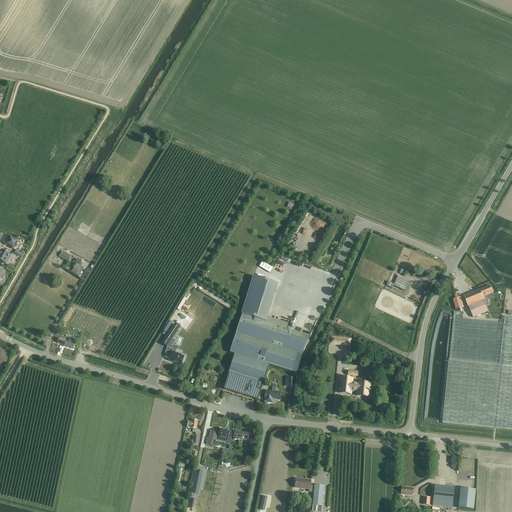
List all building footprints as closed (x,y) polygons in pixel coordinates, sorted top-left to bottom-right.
[(18,241),(10,236),(5,244),(14,249),(18,241)] [(1,261),(6,264),(11,255),(2,250),(0,253),(0,252),(0,261),(1,261)] [(71,256),(63,252),(60,257),(68,262),(71,256)] [(270,273),(273,268),(262,262),(259,267),(270,273)] [(254,276),(242,315),(265,323),(278,284),(254,276)] [(405,291),(409,282),(403,279),(398,276),(394,285),(394,286),(399,288),(405,291)] [(490,286),(464,296),(468,306),(473,318),(488,312),(484,301),(487,300),(485,297),(493,293),(490,286)] [(449,360),(443,423),(511,430),(511,318),(505,317),(504,323),(463,319),(463,313),(454,312),(454,313),(454,318),(449,360)] [(229,373),(224,390),(257,400),(262,384),(268,365),(292,372),(296,374),(302,354),(310,337),(265,323),(242,315),(230,353),(235,355),(229,373)] [(180,328),(175,325),(162,344),(167,347),(180,328)] [(331,337),(330,344),(350,346),(350,339),(331,337)] [(66,341),(64,347),(73,349),(75,344),(74,344),(76,340),(70,338),(69,342),(66,341)] [(170,356),(168,360),(174,363),(175,362),(181,365),(184,357),(172,352),(171,352),(170,356)] [(195,376),(192,387),(207,390),(209,379),(195,376)] [(369,395),(370,384),(358,383),(357,384),(352,384),(353,379),(341,377),(339,393),(351,394),(351,390),(357,391),(356,396),(361,396),(361,394),(369,395)] [(210,386),(209,392),(218,394),(219,388),(216,388),(217,382),(214,381),(213,387),(210,386)] [(273,385),(272,392),(265,391),(265,398),(265,402),(271,403),(272,399),(280,400),(281,393),(276,392),(276,388),(276,385),(273,385)] [(193,429),(192,433),(196,433),(196,429),(197,421),(191,420),(191,422),(188,422),(187,428),(190,428),(193,429)] [(221,429),(217,440),(230,444),(231,438),(228,438),(230,431),(221,429)] [(214,446),(217,433),(210,431),(207,444),(214,446)] [(239,440),(238,447),(242,447),(242,443),(242,441),(248,441),(248,433),(234,432),(234,440),(239,440)] [(311,481),(296,479),(295,488),(309,489),(309,492),(314,493),(312,505),(322,506),(324,486),(314,485),(314,487),(310,486),(311,481)] [(434,486),(432,506),(441,506),(441,509),(447,509),(447,507),(448,507),(452,508),(454,488),(434,486)] [(402,487),(401,494),(412,495),(413,488),(402,487)] [(460,488),(458,508),(473,510),(475,490),(460,488)] [(423,497),(422,505),(429,506),(430,498),(423,497)]
